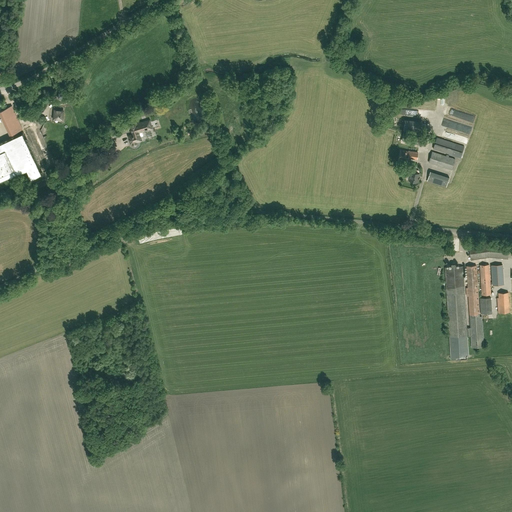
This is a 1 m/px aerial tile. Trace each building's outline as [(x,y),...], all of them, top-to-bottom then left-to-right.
[(0,182),(8,179),(9,180),(13,178),(27,171),(31,180),(35,178),(43,174),(42,173),(43,172),(41,167),(40,168),(27,140),(28,140),(25,135),(23,132),(22,132),(21,130),(23,129),(12,106),(1,111),(12,134),(17,131),(19,134),(15,135),(10,137),(11,137),(0,142),(0,182)] [(62,119),(63,111),(55,110),(54,115),(53,115),(53,118),(54,118),(54,119),(58,119),(58,120),(61,120),(61,119),(62,119)] [(150,119),(136,123),(130,125),(132,135),(129,136),(131,143),(132,143),(132,144),(133,145),(135,145),(136,143),(136,142),(141,140),(140,137),(143,136),(142,132),(153,128),(150,119)] [(421,131),(422,121),(405,119),(404,130),(421,131)] [(427,139),(412,136),(403,134),(402,140),(425,146),(427,139)] [(433,149),(460,157),(464,146),(437,137),(433,149)] [(408,160),(409,158),(417,160),(419,153),(410,151),(409,152),(401,150),(400,159),(408,160)] [(446,156),(432,152),(429,162),(452,170),(455,159),(448,157),(449,155),(447,155),(446,156)] [(417,182),(419,173),(415,172),(416,168),(412,168),(409,180),(417,182)] [(428,169),(425,179),(444,185),(448,175),(428,169)] [(46,179),(37,183),(40,190),(49,186),(46,179)] [(509,244),(489,243),(469,246),(471,260),(489,257),(508,258),(509,248),(511,248),(511,247),(511,244),(511,245),(511,244),(509,244)] [(452,267),(445,267),(451,360),(467,359),(467,356),(469,355),(467,336),(471,336),(472,348),(484,347),(482,316),(472,317),(472,314),(479,314),(476,265),(467,266),(468,288),(467,288),(467,296),(469,296),(471,328),(467,328),(463,266),(456,267),(456,264),(452,264),(452,267)] [(491,294),(489,264),(480,265),(482,295),(491,294)] [(493,285),(504,284),(502,264),(491,265),(493,285)] [(498,312),(510,312),(508,292),(498,293),(499,297),(497,297),(498,312)]
